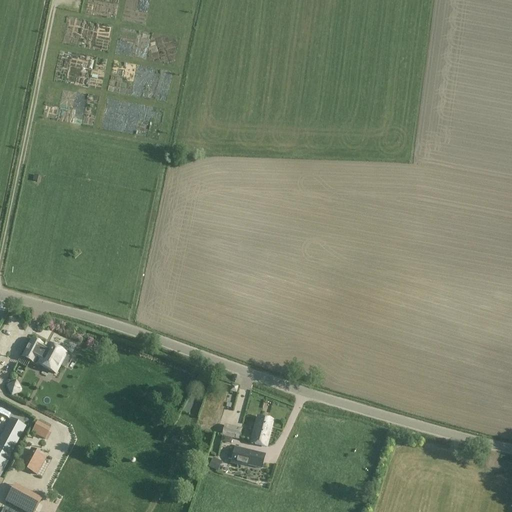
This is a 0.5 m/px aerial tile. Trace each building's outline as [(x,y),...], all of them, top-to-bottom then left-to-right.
[(41,367),(50,373),(56,376),(67,355),(49,345),(46,350),(42,348),(43,346),(32,340),(22,358),(34,364),(35,361),(42,365),(41,367)] [(251,444),(266,448),(273,421),(257,417),(251,444)] [(0,478),(8,464),(7,463),(26,427),(10,419),(0,438),(0,478)] [(50,431),(37,424),(32,433),(45,439),(50,431)] [(225,426),(223,436),(238,440),(241,430),(225,426)] [(232,460),(232,461),(261,469),(265,455),(235,448),(235,450),(232,460)] [(23,469),(37,476),(46,458),(33,451),(23,469)] [(215,470),(219,461),(213,458),(209,467),(215,470)] [(34,511),(40,500),(13,488),(6,502),(26,511),(34,511)]
